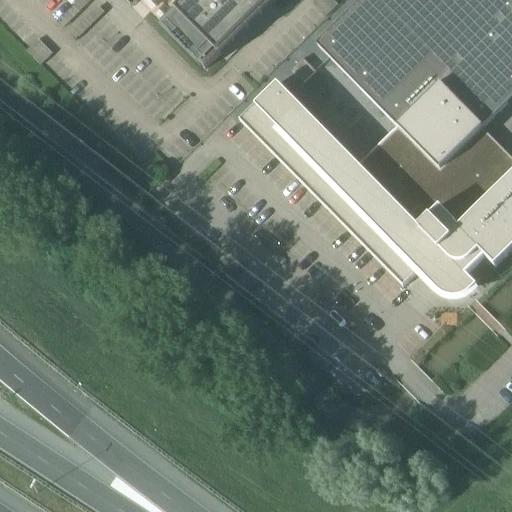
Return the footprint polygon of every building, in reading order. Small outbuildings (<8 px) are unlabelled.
[(81,0),(57,24),(63,30),(92,1),(90,0),(81,0)] [(191,0),(176,15),(178,17),(174,21),(206,67),(203,70),(205,72),(278,0),(191,0)] [(419,274),(421,277),(439,295),(441,296),(443,298),(445,299),(448,300),(451,301),(453,301),(456,301),(459,300),(461,300),(464,299),(466,298),(469,296),(471,294),(477,288),(466,277),(484,259),(495,270),(511,253),(511,159),(483,130),(511,101),(511,0),(364,0),(317,47),(317,48),(398,130),(359,168),(277,86),(239,123),(362,247),(403,290),(419,274)] [(70,37),(75,43),(104,14),(99,9),(70,37)] [(291,72),(303,85),(315,74),(302,61),(291,72)]
